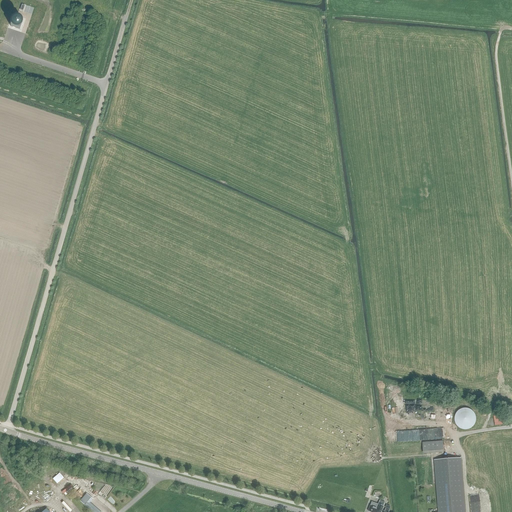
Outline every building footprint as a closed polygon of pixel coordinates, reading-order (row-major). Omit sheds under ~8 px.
[(22,20),(13,17),(10,26),(19,29),(22,20)] [(415,405),(416,417),(441,415),(440,403),(415,405)] [(467,408),(465,408),(464,408),(462,408),(461,409),(459,410),(458,410),(457,412),(456,413),(455,414),(455,415),(454,417),(454,418),(454,420),(455,421),(455,423),(456,424),(457,425),(458,427),(459,428),(460,428),(461,429),(463,429),(464,430),(466,430),(467,429),(469,429),(470,428),(472,428),(473,427),(474,425),(475,424),(475,423),(476,421),(476,420),(476,418),(476,417),(475,415),(475,414),(474,413),(473,412),(472,410),(471,410),(470,409),(468,408),(467,408)] [(506,424),(506,416),(495,416),(495,425),(506,424)] [(395,442),(404,441),(404,431),(395,431),(395,442)] [(444,452),(443,441),(422,442),(423,454),(444,452)] [(476,511),(472,457),(435,460),(439,511),(476,511)] [(53,479),(57,484),(64,478),(60,473),(53,479)] [(93,499),(86,493),(80,501),(92,511),(100,511),(90,503),(93,499)] [(370,511),(380,511),(383,506),(384,502),(379,500),(378,504),(371,502),(370,505),(368,511),(370,511)]
